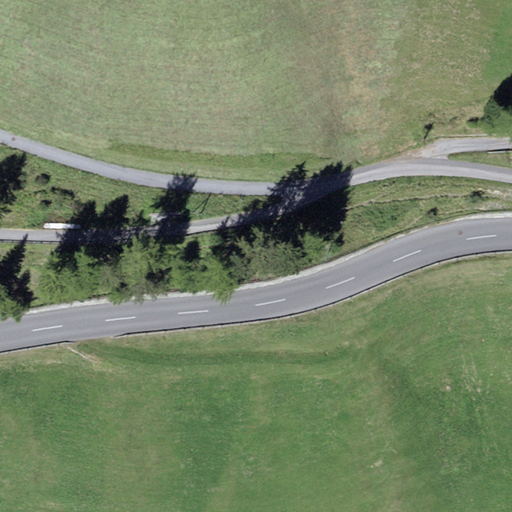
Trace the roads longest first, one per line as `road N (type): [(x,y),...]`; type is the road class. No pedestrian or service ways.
road 1 (secondary): [(511,228),(465,227),(295,295),(43,318),(0,331)]
road 2 (track): [(309,190),(175,176),(0,132)]
